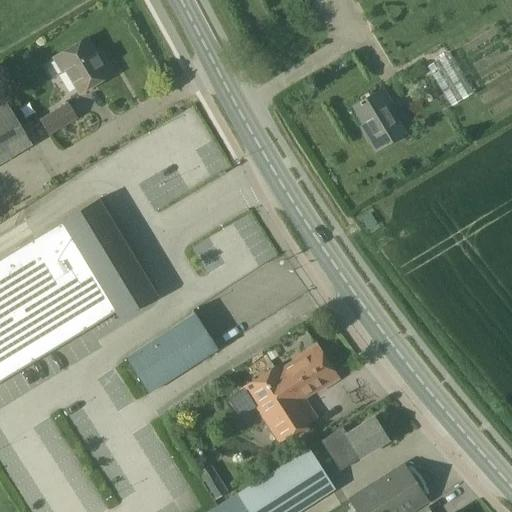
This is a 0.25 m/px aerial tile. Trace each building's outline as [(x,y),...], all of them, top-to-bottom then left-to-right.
[(463,67),(509,46),(501,28),(454,49),(463,67)] [(114,73),(106,60),(100,63),(86,38),(57,55),(80,94),(114,73)] [(405,134),(379,91),(352,107),(368,132),(364,134),(375,152),(405,134)] [(0,163),(31,145),(1,94),(0,94),(0,163)] [(78,118),(68,102),(39,120),(49,136),(78,118)] [(111,222),(98,199),(0,258),(0,381),(138,298),(139,298),(98,230),(111,222)] [(218,350),(194,314),(194,313),(125,358),(148,395),(218,350)] [(339,377),(336,372),(332,366),(331,366),(317,345),(304,353),(305,356),(283,370),(279,364),(241,388),(241,389),(228,398),(240,417),(254,408),(277,444),(315,419),(302,399),(322,386),(323,388),(339,377)] [(388,441),(373,417),(348,433),(343,426),(320,441),(340,471),(360,459),(388,441)] [(303,511),(336,492),(308,448),(248,486),(205,511),(303,511)] [(349,500),(356,510),(354,511),(353,511),(410,511),(427,501),(404,464),(349,500)] [(214,465),(199,475),(217,501),(232,491),(214,465)]
